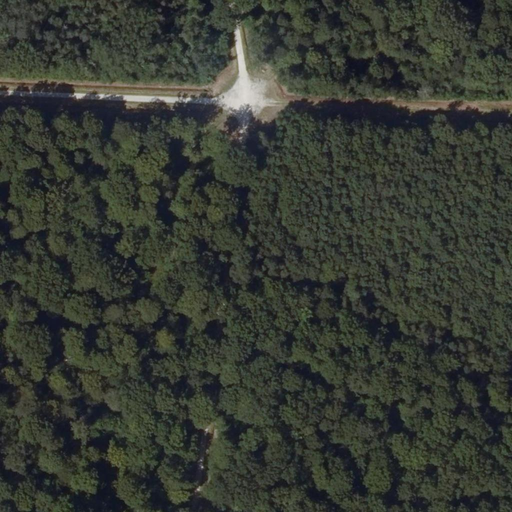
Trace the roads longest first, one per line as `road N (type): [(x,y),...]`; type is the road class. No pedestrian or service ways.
road 1 (track): [(226,0),(241,113),(194,511)]
road 2 (track): [(0,99),(511,122)]
